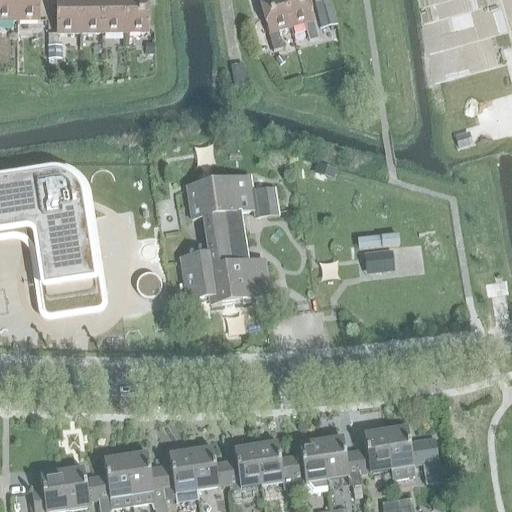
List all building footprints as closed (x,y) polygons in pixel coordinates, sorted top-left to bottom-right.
[(0,0),(0,23),(16,23),(15,0),(0,0)] [(15,0),(16,23),(39,23),(39,0),(15,0)] [(79,36),(78,0),(55,0),(56,37),(79,36)] [(78,0),(79,36),(102,36),(101,0),(78,0)] [(101,0),(102,36),(125,35),(124,0),(101,0)] [(124,0),(125,35),(148,35),(147,0),(124,0)] [(277,33),(290,29),(282,0),(257,0),(272,53),(282,50),(277,33)] [(282,0),(290,29),(303,26),(308,43),(318,40),(306,0),(282,0)] [(335,27),(327,0),(321,0),(312,3),(320,31),(335,27)] [(154,45),(145,45),(145,56),(154,55),(154,45)] [(61,48),(57,48),(48,48),(48,61),(61,61),(61,48)] [(246,87),(242,66),(230,68),(234,89),(246,87)] [(466,136),(455,140),(458,150),(469,147),(466,136)] [(0,241),(6,241),(7,241),(8,241),(9,241),(10,241),(11,241),(12,241),(13,241),(14,241),(15,241),(16,242),(17,242),(18,242),(19,243),(20,243),(21,244),(22,244),(23,245),(24,245),(24,246),(25,247),(26,247),(26,248),(27,248),(27,249),(28,250),(29,250),(29,251),(30,252),(31,253),(31,254),(31,255),(32,255),(32,256),(32,257),(33,258),(33,259),(33,260),(41,314),(42,314),(42,315),(42,316),(42,317),(43,317),(43,318),(44,318),(44,319),(45,319),(46,319),(47,319),(47,320),(48,320),(49,320),(95,313),(95,312),(96,312),(97,312),(98,312),(98,311),(99,311),(99,310),(100,310),(100,309),(100,308),(101,308),(101,307),(101,306),(101,305),(85,198),(84,197),(84,196),(84,195),(84,194),(83,193),(83,192),(83,191),(82,191),(82,190),(81,189),(81,188),(80,187),(80,186),(79,185),(79,184),(78,184),(77,183),(77,182),(76,181),(75,181),(74,180),(74,179),(73,179),(72,178),(71,177),(70,177),(69,176),(68,176),(67,176),(67,175),(66,175),(65,174),(64,174),(63,174),(62,174),(61,173),(60,173),(59,173),(58,173),(57,173),(56,173),(55,173),(54,173),(52,173),(51,173),(50,173),(0,180),(0,241)] [(252,195),(249,180),(186,190),(191,223),(202,221),(208,258),(180,262),(187,305),(209,302),(210,309),(270,300),(264,264),(248,266),(246,257),(240,216),(253,213),(255,221),(277,218),(273,192),(252,195)] [(382,250),(399,248),(398,237),(380,239),(382,250)] [(358,253),(382,250),(380,239),(357,242),(358,253)] [(393,275),(390,254),(363,258),(365,278),(375,277),(393,275)] [(152,302),(155,300),(157,298),(159,296),(160,293),(161,290),(161,288),(160,285),(158,282),(156,280),(154,278),(151,277),(148,277),(145,277),(143,278),(140,280),(138,282),(137,284),(136,287),(135,290),(136,293),(137,296),(139,298),(141,300),(144,301),(147,302),(150,302),(152,302)] [(439,472),(434,442),(420,444),(409,446),(406,430),(384,434),(391,475),(389,475),(391,484),(414,480),(412,471),(413,471),(413,470),(422,468),(423,474),(439,472)] [(369,478),(389,475),(391,475),(384,434),(362,438),(365,454),(354,456),(358,478),(359,478),(369,476),(369,478)] [(341,441),(320,445),(326,485),(347,481),(348,488),(352,490),(360,488),(359,478),(358,478),(354,456),(344,458),(341,441)] [(289,462),(294,495),(300,495),(304,488),(306,488),(313,496),(327,494),(326,485),(320,445),(298,449),(300,461),(289,462)] [(287,496),(294,495),(289,462),(279,464),(276,447),(255,450),(261,490),(282,487),(283,494),(287,496)] [(234,466),(225,468),(228,489),(227,489),(228,495),(238,493),(239,494),(261,490),(255,450),(232,454),(234,466)] [(211,452),(189,455),(196,496),(197,496),(217,493),(217,491),(227,489),(228,489),(225,468),(214,469),(211,452)] [(169,470),(160,471),(165,505),(175,503),(175,507),(198,504),(197,496),(196,496),(189,455),(167,459),(169,470)] [(146,457),(124,460),(132,510),(150,507),(152,511),(166,511),(165,505),(160,471),(148,473),(146,457)] [(118,511),(132,510),(124,460),(102,464),(105,480),(95,481),(99,503),(98,503),(99,511),(118,511)] [(88,505),(98,503),(99,503),(95,481),(84,483),(82,471),(61,475),(67,511),(83,511),(89,511),(88,505)] [(67,511),(61,475),(39,478),(41,493),(31,495),(33,511),(67,511)] [(411,511),(409,502),(396,504),(396,511),(411,511)]
